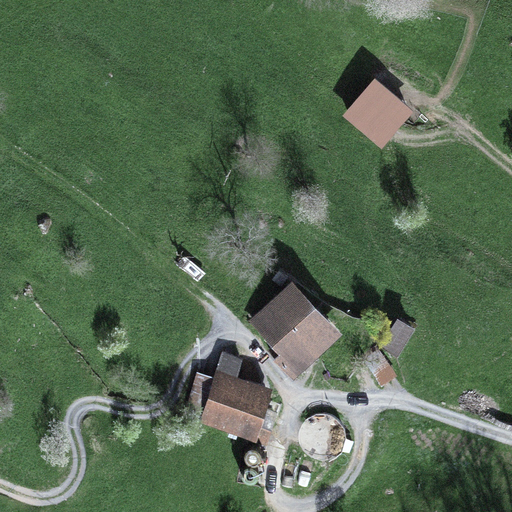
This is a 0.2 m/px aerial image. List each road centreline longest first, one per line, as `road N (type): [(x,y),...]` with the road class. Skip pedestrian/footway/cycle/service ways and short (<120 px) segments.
road 1 (track): [(238,332),(194,356),(160,410),(84,405),(73,416),(80,466),(73,485),(57,496),(35,499),(0,485)]
road 2 (track): [(0,141),(209,300)]
